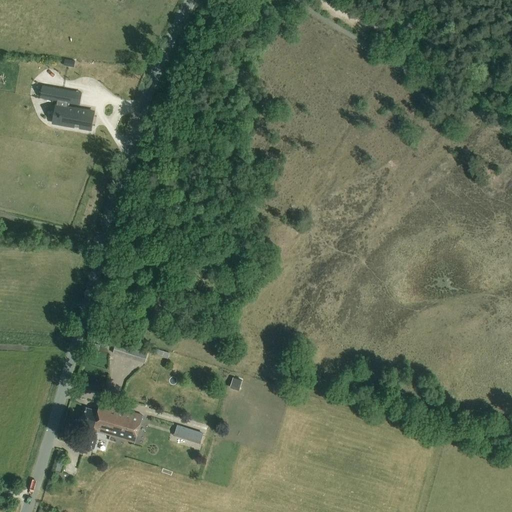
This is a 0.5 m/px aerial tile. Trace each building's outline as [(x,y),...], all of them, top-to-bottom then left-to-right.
[(43,87),(41,98),(57,101),(57,105),(61,106),(58,122),(75,125),(75,128),(89,130),(93,111),(67,107),(68,103),(62,102),(64,90),(43,87)] [(116,344),(113,354),(133,360),(136,350),(116,344)] [(107,371),(108,347),(91,346),(91,371),(107,371)] [(87,409),(82,427),(110,436),(118,410),(100,404),(98,412),(87,409)] [(118,410),(110,436),(134,444),(143,417),(118,410)] [(204,434),(181,427),(177,437),(201,444),(204,434)] [(91,437),(87,447),(94,449),(97,439),(91,437)]
